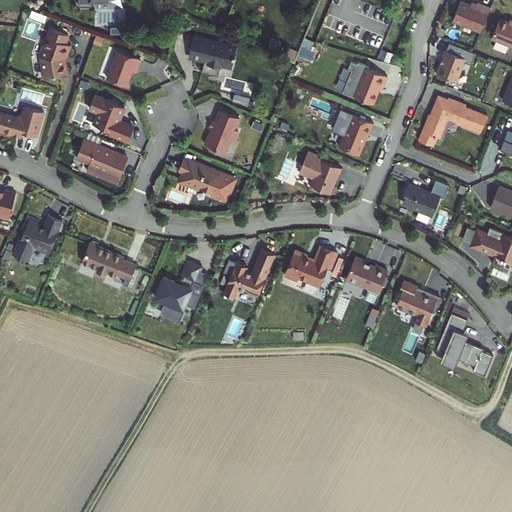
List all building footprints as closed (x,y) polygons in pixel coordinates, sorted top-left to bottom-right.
[(461,0),(454,17),(481,29),(491,6),(479,0),(477,5),(466,0),(461,0)] [(511,21),(500,16),(492,35),(511,44),(511,21)] [(318,39),(328,42),(334,20),(324,17),(318,39)] [(68,35),(51,28),(41,55),(45,75),(59,73),(68,72),(65,61),(63,61),(65,56),(67,57),(71,46),(65,43),(68,35)] [(236,48),(191,32),(185,48),(200,53),(199,58),(195,67),(200,69),(211,73),(216,61),(230,66),(236,48)] [(298,53),(310,58),(318,41),(306,36),(298,53)] [(291,46),(287,56),(295,59),(299,50),(291,46)] [(463,55),(443,47),(440,55),(441,55),(438,64),(435,71),(454,79),(463,55)] [(200,53),(185,48),(184,52),(199,58),(200,53)] [(119,51),(108,79),(127,86),(133,70),(137,72),(139,68),(142,60),(119,51)] [(391,60),(393,53),(382,51),(381,57),(391,60)] [(384,89),(388,78),(366,68),(366,67),(361,64),(360,66),(356,64),(352,70),(355,71),(344,93),(353,97),(354,96),(372,105),(376,97),(378,94),(377,94),(379,88),(382,90),(383,89),(384,89)] [(511,76),(503,99),(511,102),(511,76)] [(125,107),(96,95),(91,109),(100,113),(95,124),(112,131),(111,133),(129,141),(132,132),(135,127),(120,121),(121,117),(124,116),(126,110),(125,107)] [(441,138),(447,123),(454,119),(455,122),(481,132),(487,115),(465,106),(466,105),(458,101),(457,104),(451,102),(452,101),(438,95),(430,115),(431,117),(432,119),(429,129),(424,127),(419,140),(433,146),(437,137),(441,138)] [(0,109),(0,128),(14,133),(23,136),(24,132),(37,136),(45,112),(26,105),(23,114),(13,119),(8,117),(10,113),(0,109)] [(206,140),(204,145),(225,153),(230,140),(233,141),(237,131),(234,130),(239,119),(220,111),(215,122),(212,121),(208,129),(211,131),(209,135),(208,136),(206,140)] [(339,147),(359,156),(363,146),(365,142),(363,141),(364,137),(368,139),(374,125),(352,116),(339,147)] [(511,141),(505,138),(501,148),(507,151),(511,152),(511,141)] [(117,183),(128,158),(85,140),(77,159),(90,165),(87,170),(117,183)] [(339,177),(343,168),(319,158),(317,154),(309,151),(301,172),(314,177),(315,180),(312,187),(323,192),(324,190),(331,193),(335,184),(334,183),(336,178),(337,176),(339,177)] [(195,163),(181,158),(177,168),(183,171),(181,177),(180,180),(188,184),(188,182),(211,192),(219,174),(205,168),(206,166),(195,162),(195,163)] [(413,205),(414,207),(434,215),(442,196),(446,198),(451,185),(437,179),(432,191),(410,183),(407,189),(406,192),(408,193),(404,201),(413,205)] [(495,196),(490,205),(511,214),(511,188),(499,184),(495,196)] [(0,216),(11,220),(17,194),(6,191),(5,192),(0,190),(0,216)] [(50,255),(64,222),(49,216),(43,230),(39,228),(40,227),(30,223),(28,228),(26,227),(24,232),(26,233),(25,235),(23,235),(14,258),(30,265),(36,252),(39,250),(50,255)] [(472,245),(478,231),(468,227),(462,241),(472,245)] [(478,231),(472,245),(483,249),(490,252),(492,246),(498,249),(494,259),(505,263),(508,256),(511,258),(511,233),(506,231),(505,233),(490,227),(487,234),(478,231)] [(89,244),(81,263),(98,270),(97,271),(97,275),(102,277),(104,276),(105,273),(116,277),(117,275),(130,280),(136,266),(122,261),(124,258),(97,248),(99,245),(92,242),(91,245),(89,244)] [(305,258),(293,253),(283,279),(295,284),(296,281),(317,289),(325,269),(329,271),(336,255),(324,251),(318,249),(312,264),(303,260),(305,258)] [(257,297),(274,255),(265,251),(261,250),(251,273),(244,270),(245,267),(236,263),(224,291),(236,296),(239,289),(257,297)] [(363,263),(353,259),(344,282),(365,290),(366,293),(376,297),(379,288),(382,289),(386,279),(384,278),(386,272),(373,267),(373,269),(367,266),(363,265),(363,263)] [(165,278),(152,309),(180,321),(193,290),(188,288),(191,282),(196,284),(202,268),(197,266),(189,263),(183,278),(185,279),(182,287),(176,285),(176,283),(165,278)] [(416,287),(402,281),(398,291),(399,291),(395,300),(397,301),(395,305),(405,309),(404,311),(415,315),(414,318),(415,322),(423,325),(426,324),(429,316),(428,315),(430,311),(433,312),(439,297),(425,291),(424,294),(419,292),(415,290),(416,287)] [(348,305),(340,303),(336,315),(344,318),(348,305)] [(461,319),(449,315),(434,352),(450,358),(446,367),(460,373),(464,363),(473,367),(471,372),(482,376),(490,356),(481,352),(482,350),(464,343),(466,336),(460,334),(465,321),(461,319)]
